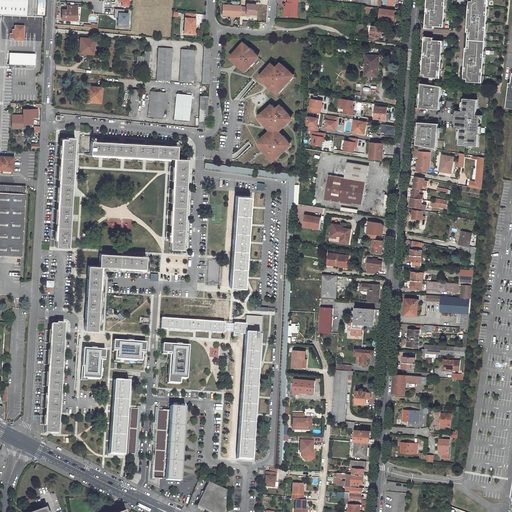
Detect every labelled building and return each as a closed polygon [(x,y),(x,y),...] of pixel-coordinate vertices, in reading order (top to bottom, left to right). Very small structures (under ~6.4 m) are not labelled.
[(26,0),(0,0),(0,10),(26,12),(26,0)] [(298,0),(288,0),(288,2),(288,6),(286,5),(286,16),(297,17),(298,0)] [(427,12),(426,28),(434,28),(434,26),(441,26),(442,24),(444,24),(446,5),(444,5),(444,2),(446,2),(445,0),(427,0),(427,8),(429,8),(429,12),(427,12)] [(486,0),(473,0),(474,1),(472,1),(470,1),(468,28),(469,28),(469,31),(471,32),(471,40),(470,48),(468,48),(468,51),(466,51),(464,78),(467,78),(468,78),(468,81),(481,82),(481,76),(483,76),(483,72),(481,71),(482,68),(483,68),(484,57),(482,56),(483,53),(484,53),(486,29),(484,29),(485,26),(486,26),(487,14),(485,14),(486,11),(487,11),(488,6),(486,5),(486,0)] [(249,13),(255,14),(256,4),(245,3),(245,7),(240,6),(240,14),(245,15),(245,13),(249,13)] [(240,6),(240,5),(222,4),(221,14),(240,16),(240,14),(240,6)] [(63,10),(62,20),(77,20),(77,6),(69,6),(69,5),(68,5),(67,10),(63,10)] [(395,15),(396,12),(398,12),(398,11),(381,9),(380,19),(395,21),(396,15),(395,15)] [(115,25),(126,24),(126,12),(115,12),(115,25)] [(195,14),(189,13),(188,18),(185,18),(184,33),(193,33),(195,14)] [(372,25),(370,39),(374,40),(373,42),(381,43),(382,38),(381,38),(383,27),(372,25)] [(15,26),(14,40),(23,40),(24,26),(15,26)] [(433,37),(425,37),(424,52),(426,52),(425,57),(424,57),(422,74),(426,74),(426,77),(438,77),(438,70),(441,70),(441,65),(439,65),(440,62),(441,62),(443,43),(440,43),(440,40),(433,40),(433,37)] [(81,38),(79,52),(86,53),(86,52),(93,53),(95,39),(81,38)] [(205,42),(201,83),(209,84),(212,43),(205,42)] [(261,59),(253,52),(254,51),(250,47),(250,48),(245,43),(241,48),(239,47),(235,52),(236,52),(232,57),(237,61),(235,63),(240,66),(245,70),(249,65),(251,66),(253,64),(253,63),(253,62),(254,62),(256,64),(261,59)] [(159,47),(156,80),(170,82),(172,48),(159,47)] [(181,49),(179,82),(192,83),(195,50),(181,49)] [(144,50),(141,75),(147,76),(150,51),(144,50)] [(10,53),(9,64),(35,66),(35,54),(10,53)] [(379,56),(367,55),(365,75),(376,76),(376,68),(378,68),(379,56)] [(289,81),(293,76),(289,73),(291,71),(281,63),(277,67),(272,63),(262,75),(268,80),(266,83),(274,90),(276,88),(280,92),(284,87),(284,86),(289,81)] [(442,86),(421,83),(421,90),(420,94),(421,94),(420,104),(419,108),(440,109),(442,86)] [(86,95),(85,101),(100,103),(102,88),(89,86),(88,95),(86,95)] [(131,89),(128,116),(137,117),(139,90),(131,89)] [(150,91),(147,117),(162,118),(165,93),(150,91)] [(176,94),(173,119),(188,121),(191,95),(176,94)] [(197,96),(194,128),(206,129),(208,97),(197,96)] [(477,99),(464,98),(463,102),(463,108),(457,108),(456,114),(458,114),(457,119),(457,123),(455,123),(455,127),(460,128),(459,144),(478,146),(480,115),(476,115),(477,99)] [(309,107),(308,112),(320,114),(321,109),(323,101),(312,99),(310,107),(309,107)] [(354,101),(343,99),(341,108),(344,109),(344,113),(352,114),(353,110),(352,110),(354,101)] [(272,130),(261,141),(267,147),(264,149),(271,157),(273,155),(277,159),(281,155),(281,154),(286,149),(287,150),(291,146),(288,142),(289,140),(284,135),(283,136),(278,131),(287,123),(288,123),(292,119),(289,116),(290,114),(283,106),(278,110),(273,104),(262,115),(267,120),(265,123),(272,130)] [(391,108),(376,107),(375,107),(375,119),(389,120),(389,113),(389,110),(391,110),(391,108)] [(12,116),(11,127),(20,127),(20,122),(23,122),(23,124),(26,124),(32,124),(32,123),(32,115),(37,116),(37,117),(40,117),(40,111),(37,111),(37,109),(23,109),(23,117),(20,117),(20,116),(12,116)] [(338,117),(327,115),(325,128),(335,130),(336,122),(337,121),(338,117)] [(317,127),(318,119),(308,117),(307,125),(307,130),(318,132),(318,128),(318,127),(317,127)] [(354,120),(352,132),(365,134),(367,122),(354,120)] [(420,141),(419,146),(436,149),(437,149),(439,124),(418,122),(418,126),(418,136),(417,136),(417,140),(420,141)] [(383,125),(383,134),(393,134),(393,125),(383,125)] [(80,135),(79,153),(174,158),(169,248),(182,249),(187,159),(176,158),(177,146),(91,141),(91,136),(80,135)] [(62,138),(55,247),(68,248),(75,138),(70,137),(70,139),(62,138)] [(353,152),(355,142),(343,140),(341,150),(353,152)] [(371,142),(370,159),(382,160),(383,143),(371,142)] [(418,168),(417,168),(416,172),(429,173),(430,153),(419,152),(418,168)] [(0,170),(13,171),(13,157),(0,156),(0,170)] [(454,158),(444,156),(443,162),(442,161),(440,171),(451,174),(454,158)] [(484,158),(478,157),(473,156),(473,159),(478,160),(476,182),(470,182),(470,188),(481,190),(484,158)] [(362,207),(367,178),(369,166),(347,163),(344,178),(329,175),(325,200),(362,207)] [(205,164),(204,170),(288,181),(280,349),(274,467),(281,467),(283,429),(283,424),(283,417),(283,413),(284,406),(284,398),(284,393),(295,175),(205,164)] [(416,177),(415,181),(414,181),(413,183),(415,183),(414,187),(423,189),(424,186),(427,186),(427,182),(424,182),(425,179),(416,177)] [(408,198),(412,198),(423,200),(424,196),(421,195),(422,190),(409,188),(408,198)] [(0,254),(22,256),(26,192),(0,191),(0,254)] [(235,197),(229,286),(244,287),(250,198),(235,197)] [(410,207),(421,209),(423,200),(412,198),(410,207)] [(428,210),(428,207),(431,207),(431,206),(439,208),(439,209),(442,209),(443,204),(434,203),(427,201),(426,209),(428,210)] [(413,219),(423,220),(424,211),(414,210),(413,219)] [(430,213),(429,222),(437,223),(438,214),(430,213)] [(305,216),(304,222),(304,227),(319,229),(321,217),(313,216),(312,217),(305,216)] [(367,234),(382,235),(383,231),(383,225),(382,223),(369,221),(367,234)] [(340,225),(332,224),(331,235),(337,236),(341,237),(340,242),(349,243),(351,229),(342,228),(339,228),(340,225)] [(458,246),(469,248),(472,234),(461,231),(458,246)] [(380,241),(376,241),(376,237),(370,236),(369,240),(373,240),(371,253),(382,254),(383,242),(387,243),(387,240),(380,239),(380,241)] [(411,256),(422,257),(423,244),(412,242),(411,256)] [(88,265),(84,329),(97,330),(101,266),(145,268),(145,256),(99,253),(98,266),(88,265)] [(349,256),(338,255),(338,254),(329,253),(327,265),(337,266),(337,265),(348,266),(349,256)] [(411,256),(411,261),(412,261),(412,267),(422,268),(422,257),(411,256)] [(382,270),(382,261),(367,260),(366,268),(367,268),(367,272),(375,273),(375,269),(382,270)] [(460,270),(460,283),(460,284),(464,285),(472,285),(473,272),(460,270)] [(416,274),(413,274),(412,281),(423,282),(423,273),(417,273),(416,274)] [(322,274),(320,298),(334,299),(337,275),(322,274)] [(45,292),(53,292),(53,280),(45,280),(45,292)] [(415,288),(415,289),(423,290),(423,282),(412,281),(412,288),(415,288)] [(379,283),(361,282),(361,290),(368,290),(367,301),(378,302),(379,283)] [(464,289),(464,293),(463,293),(463,297),(471,298),(472,285),(464,285),(464,289)] [(441,312),(465,314),(469,314),(471,299),(442,297),(442,302),(441,312)] [(407,310),(406,315),(418,316),(419,300),(406,299),(405,310),(407,310)] [(319,331),(331,332),(333,307),(320,306),(319,331)] [(356,308),(356,314),(353,314),(353,318),(355,318),(355,324),(353,324),(351,335),(362,336),(363,325),(375,325),(376,309),(356,308)] [(250,458),(259,336),(261,336),(262,317),(246,316),(245,324),(233,323),(232,335),(232,336),(233,336),(234,336),(236,335),(237,335),(237,334),(245,334),(236,457),(250,458)] [(224,333),(224,323),(160,319),(160,329),(224,333)] [(51,321),(44,433),(57,434),(63,323),(58,323),(58,321),(51,321)] [(413,330),(412,331),(409,331),(408,345),(412,346),(411,347),(419,347),(420,331),(413,330)] [(114,361),(141,363),(141,355),(141,354),(139,353),(139,352),(144,353),(145,344),(131,343),(132,342),(127,342),(127,343),(113,341),(112,350),(116,350),(116,352),(115,352),(115,353),(114,361)] [(439,354),(465,356),(466,347),(426,344),(426,349),(424,349),(424,353),(426,353),(439,354)] [(188,352),(188,347),(180,347),(180,346),(176,345),(176,346),(162,345),(161,354),(170,355),(170,356),(169,356),(168,370),(169,370),(169,376),(167,376),(167,384),(177,385),(178,382),(179,382),(179,380),(180,378),(186,379),(188,354),(186,354),(186,352),(188,352)] [(91,377),(99,378),(100,362),(100,361),(99,361),(99,359),(104,360),(104,351),(95,350),(95,349),(90,349),(90,350),(82,349),(80,379),(91,380),(91,377)] [(293,350),(292,367),(303,368),(303,359),(302,359),(302,351),(293,350)] [(373,351),(361,350),(355,350),(354,356),(357,356),(360,356),(360,365),(366,365),(367,355),(373,355),(373,351)] [(444,360),(443,370),(448,371),(448,370),(453,370),(459,371),(460,361),(444,360)] [(351,371),(336,370),(335,370),(331,420),(336,420),(344,421),(347,387),(347,384),(352,384),(353,371),(351,371)] [(394,375),(393,395),(405,395),(406,383),(406,376),(394,375)] [(290,379),(291,394),(313,393),(312,378),(290,379)] [(113,382),(109,452),(123,453),(128,383),(113,382)] [(356,404),(368,405),(368,402),(367,402),(368,400),(371,400),(371,392),(363,392),(363,390),(362,389),(361,389),(360,390),(360,391),(357,391),(356,404)] [(130,408),(127,454),(135,454),(138,409),(130,408)] [(157,478),(165,478),(179,479),(184,409),(169,408),(169,411),(157,410),(153,474),(154,474),(157,477),(157,478)] [(419,411),(403,410),(403,420),(415,421),(419,421),(419,411)] [(303,414),(292,414),(292,427),(305,427),(305,429),(311,430),(311,418),(306,418),(305,419),(303,419),(303,418),(303,414)] [(440,426),(441,426),(441,430),(450,430),(451,414),(441,414),(440,426)] [(374,439),(370,438),(371,431),(356,430),(355,441),(356,442),(368,443),(374,443),(374,439)] [(312,436),(300,435),(299,452),(302,452),(304,452),(304,456),(306,458),(309,458),(311,456),(311,448),(310,448),(310,445),(311,446),(311,445),(312,436)] [(439,439),(438,451),(439,451),(439,456),(442,456),(442,458),(448,459),(449,440),(439,439)] [(417,445),(413,444),(413,441),(407,441),(406,443),(401,443),(401,453),(416,454),(417,445)] [(356,442),(355,455),(365,456),(365,451),(367,451),(368,447),(368,443),(356,442)] [(304,456),(304,452),(302,452),(302,457),(305,460),(310,460),(313,457),(314,445),(311,445),(311,446),(310,445),(310,448),(311,448),(311,456),(309,458),(306,458),(304,456)] [(352,474),(364,475),(365,461),(353,460),(352,474)] [(275,473),(264,472),(263,486),(273,487),(274,477),(275,477),(275,473)] [(347,486),(362,487),(362,484),(363,484),(364,475),(352,474),(337,473),(337,477),(341,477),(340,485),(347,486)] [(208,482),(196,505),(210,511),(223,511),(225,490),(215,485),(208,482)] [(295,500),(294,509),(296,509),(295,511),(305,511),(306,509),(305,509),(306,500),(303,500),(303,495),(301,494),(301,490),(302,484),(292,483),(291,499),(295,500)] [(348,511),(360,511),(361,500),(349,499),(348,511)]
